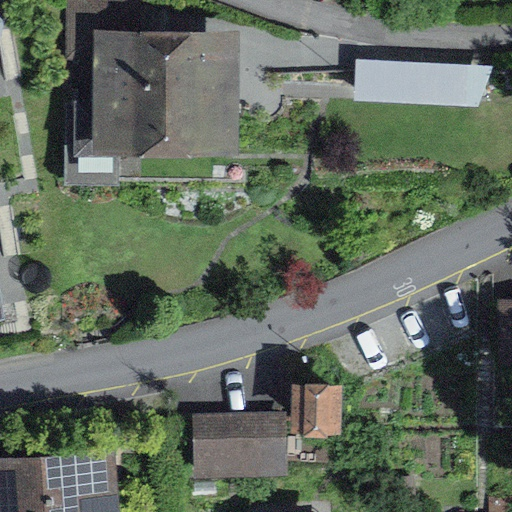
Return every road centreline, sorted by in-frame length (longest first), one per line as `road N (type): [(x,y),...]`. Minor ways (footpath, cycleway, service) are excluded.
road 1 (residential): [(0,384),(192,349),(319,307),(511,219)]
road 2 (residential): [(511,36),(395,36),(255,0)]
